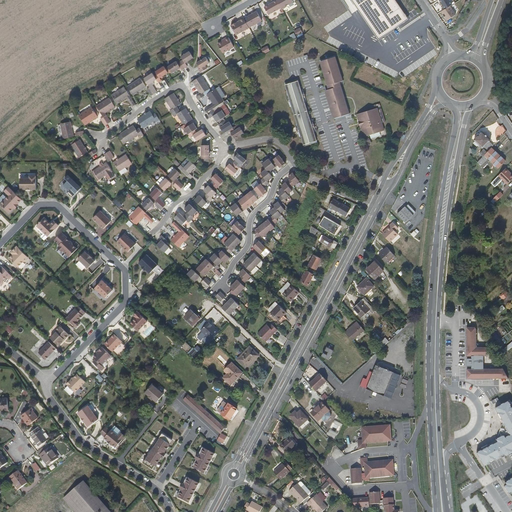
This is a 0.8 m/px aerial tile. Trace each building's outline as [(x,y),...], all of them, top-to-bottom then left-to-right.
[(291,0),(279,0),(276,2),(281,9),(282,11),(285,9),(285,8),(293,3),(291,0)] [(352,0),(379,39),(409,19),(395,0),(352,0)] [(281,9),(276,2),(263,9),(268,17),(281,9)] [(255,12),(243,20),(248,29),(260,22),(255,12)] [(248,29),(243,20),(229,27),(235,36),(248,29)] [(300,27),(294,30),(297,36),(303,32),(300,27)] [(233,48),(227,38),(223,40),(223,41),(221,43),(216,45),(222,54),(233,48)] [(184,64),(187,63),(192,59),(188,53),(180,58),(182,61),(179,63),(183,70),(186,68),(184,64)] [(337,85),(338,86),(338,87),(344,104),(346,110),(347,109),(339,85),(342,84),(333,56),(318,62),(327,89),(324,90),(333,120),(335,120),(334,119),(325,91),(328,90),(328,88),(320,62),(332,58),(341,84),(337,85)] [(205,58),(199,61),(196,64),(199,70),(198,71),(199,74),(206,69),(205,67),(209,64),(205,58)] [(320,62),(328,88),(332,86),(337,85),(341,84),(332,58),(320,62)] [(183,70),(179,63),(176,65),(175,63),(166,68),(171,75),(175,72),(176,71),(179,70),(180,72),(183,70)] [(166,74),(162,68),(154,73),(156,76),(153,78),(155,81),(157,84),(160,82),(158,80),(161,78),(166,74)] [(153,78),(151,75),(142,80),(146,87),(155,81),(153,78)] [(197,101),(204,96),(202,94),(209,89),(201,76),(197,79),(192,82),(194,87),(200,96),(197,97),(195,98),(197,101)] [(132,83),(125,87),(131,96),(143,88),(138,80),(132,83)] [(296,81),(295,82),(296,83),(306,114),(314,142),(303,146),(304,148),(317,143),(309,120),(296,81)] [(296,83),(295,82),(283,86),(292,116),(302,148),(304,148),(303,146),(284,87),(296,83)] [(306,114),(296,83),(284,87),(303,146),(314,142),(306,114)] [(325,91),(334,119),(349,114),(347,109),(346,110),(344,104),(338,87),(328,90),(325,91)] [(115,93),(110,97),(115,106),(120,103),(128,98),(122,89),(115,93)] [(214,108),(223,102),(215,89),(206,95),(214,108)] [(172,94),(163,100),(170,111),(169,112),(171,114),(177,110),(176,108),(179,105),(176,100),(172,94)] [(107,99),(94,107),(100,116),(113,108),(107,99)] [(81,114),(77,117),(83,126),(96,117),(90,108),(81,114)] [(360,127),(364,137),(383,131),(381,124),(385,122),(381,109),(379,110),(382,121),(380,121),(376,108),(356,115),(359,122),(357,123),(358,128),(360,127)] [(177,110),(171,114),(172,117),(175,115),(182,126),(186,124),(191,120),(188,115),(184,109),(179,113),(177,110)] [(212,118),(216,123),(225,117),(221,111),(216,115),(214,112),(211,114),(207,116),(209,119),(212,118)] [(136,121),(137,123),(141,129),(154,121),(155,123),(158,121),(154,115),(151,116),(148,113),(136,121)] [(223,134),(228,131),(232,128),(229,123),(226,124),(224,121),(217,126),(223,134)] [(58,125),(62,141),(72,138),(69,123),(58,125)] [(182,126),(180,128),(182,131),(183,130),(187,136),(193,132),(196,130),(194,127),(192,124),(188,126),(186,124),(182,126)] [(132,127),(119,135),(125,144),(137,136),(139,137),(142,136),(137,129),(134,131),(132,127)] [(228,131),(234,140),(240,136),(243,134),(239,128),(237,129),(235,127),(232,128),(228,131)] [(193,132),(187,136),(189,139),(192,137),(196,143),(205,137),(201,131),(195,134),(193,132)] [(487,152),(492,147),(494,146),(490,142),(491,140),(482,131),(474,140),(475,141),(474,143),(477,147),(479,145),(484,149),(487,152)] [(69,146),(77,159),(86,153),(78,140),(69,146)] [(208,160),(208,153),(208,147),(200,147),(200,160),(208,160)] [(496,151),(495,150),(492,147),(487,152),(484,155),(488,159),(496,151)] [(506,160),(496,151),(488,159),(491,162),(498,169),(506,160)] [(233,164),(239,169),(245,162),(237,154),(233,160),(235,162),(233,164)] [(124,156),(111,164),(117,172),(129,165),(124,156)] [(285,164),(278,156),(270,162),(274,168),(277,166),(279,168),(281,167),(283,165),(285,164)] [(274,168),(270,162),(268,160),(261,165),(265,170),(268,173),(274,168)] [(195,167),(189,162),(182,169),(186,172),(184,175),(189,180),(191,178),(188,174),(191,172),(195,167)] [(497,170),(498,169),(491,162),(490,163),(497,170)] [(92,172),(98,181),(110,173),(105,164),(92,172)] [(232,177),(239,169),(233,164),(231,166),(229,165),(224,170),(232,177)] [(506,168),(498,176),(507,184),(511,179),(511,176),(510,175),(508,173),(509,172),(506,168)] [(173,170),(167,177),(172,182),(175,180),(179,175),(173,170)] [(268,173),(265,170),(260,174),(263,178),(261,180),(266,186),(268,184),(267,183),(272,179),(268,173)] [(299,182),(293,174),(291,175),(289,177),(290,179),(288,181),(293,188),(299,182)] [(210,184),(215,190),(222,182),(218,178),(215,175),(210,180),(212,182),(210,184)] [(19,179),(20,191),(26,190),(30,190),(36,190),(35,177),(29,177),(29,179),(19,179)] [(67,195),(71,199),(80,190),(67,177),(65,179),(67,182),(63,186),(69,193),(67,195)] [(164,179),(158,186),(163,191),(170,184),(164,179)] [(266,186),(261,180),(259,182),(260,184),(254,189),(260,198),(261,197),(263,196),(267,193),(263,188),(266,186)] [(290,190),(293,188),(288,181),(281,187),(283,189),(288,195),(292,192),(290,190)] [(183,187),(181,185),(177,182),(175,184),(180,190),(183,187)] [(18,204),(22,200),(8,187),(4,192),(8,196),(0,204),(0,205),(9,213),(14,208),(13,207),(17,203),(18,204)] [(204,197),(210,203),(212,200),(211,199),(215,194),(208,187),(203,192),(206,195),(204,197)] [(155,189),(149,196),(149,197),(154,201),(157,198),(161,194),(155,189)] [(289,197),(288,195),(283,189),(278,192),(282,196),(279,198),(281,200),(284,204),(286,202),(285,200),(289,197)] [(251,191),(245,197),(251,205),(255,202),(257,201),(258,200),(251,191)] [(500,191),(493,198),(496,201),(503,194),(500,191)] [(208,205),(210,203),(204,197),(202,199),(199,196),(194,201),(202,208),(206,204),(208,205)] [(149,197),(147,199),(153,204),(154,205),(156,203),(154,201),(149,197)] [(238,202),(240,204),(245,210),(248,207),(250,206),(251,205),(245,197),(238,202)] [(355,206),(339,197),(337,201),(335,200),(333,203),(343,209),(342,210),(350,215),(355,206)] [(147,199),(140,206),(146,212),(153,204),(147,199)] [(165,206),(163,204),(159,200),(156,203),(162,209),(165,206)] [(285,206),(284,204),(281,200),(274,206),(275,208),(280,214),(284,210),(283,208),(285,206)] [(237,217),(242,212),(244,211),(245,210),(240,204),(237,206),(235,204),(230,208),(237,217)] [(185,215),(191,221),(193,219),(192,218),(197,212),(189,205),(184,210),(187,213),(185,215)] [(397,214),(405,223),(413,215),(405,207),(397,214)] [(127,219),(135,226),(143,218),(146,215),(138,208),(127,219)] [(270,218),(275,224),(277,222),(276,220),(282,216),(280,214),(275,208),(273,209),(271,210),(269,212),(273,216),(270,218)] [(110,223),(99,212),(92,220),(103,230),(110,223)] [(175,220),(182,226),(187,221),(188,223),(191,221),(185,215),(183,218),(178,214),(174,219),(175,220)] [(44,218),(37,226),(48,237),(59,226),(54,221),(51,224),(44,218)] [(261,225),(268,233),(275,228),(272,226),(275,224),(270,218),(265,222),(263,223),(261,225)] [(331,227),(339,232),(344,224),(334,218),(332,222),(334,223),(331,227)] [(231,228),(233,230),(239,235),(245,229),(237,222),(231,228)] [(390,226),(382,234),(390,242),(398,234),(396,231),(398,229),(393,223),(390,225),(390,226)] [(262,238),(268,233),(261,225),(253,232),(258,238),(260,236),(262,238)] [(312,226),(309,237),(313,239),(318,230),(312,226)] [(416,228),(411,234),(414,237),(419,231),(416,228)] [(188,237),(180,230),(178,232),(170,240),(178,248),(188,237)] [(233,235),(228,239),(236,247),(241,242),(237,238),(239,235),(233,230),(231,233),(233,235)] [(69,257),(77,249),(77,248),(77,249),(72,244),(72,243),(70,241),(69,241),(68,241),(66,239),(66,238),(67,237),(62,232),(54,240),(59,245),(58,246),(58,247),(58,249),(61,251),(63,251),(69,257)] [(124,235),(116,243),(120,247),(121,246),(123,249),(127,254),(135,245),(124,235)] [(335,249),(338,243),(334,241),(334,242),(322,235),(319,240),(328,245),(331,247),(335,249)] [(156,246),(164,253),(168,248),(164,244),(166,241),(161,236),(158,239),(160,241),(158,243),(156,246)] [(226,246),(224,248),(229,254),(236,247),(228,239),(223,244),(226,246)] [(256,251),(261,255),(267,249),(259,242),(253,247),(256,251)] [(13,254),(9,259),(18,267),(24,262),(25,261),(28,259),(28,257),(17,246),(13,251),(15,253),(13,254)] [(379,254),(387,263),(395,256),(387,247),(379,254)] [(224,248),(217,255),(222,261),(225,263),(230,258),(227,256),(229,254),(224,248)] [(249,259),(256,266),(262,261),(259,259),(262,256),(261,255),(256,251),(249,259)] [(85,252),(78,259),(88,268),(95,261),(92,258),(88,254),(88,255),(85,252)] [(214,263),(211,265),(213,267),(215,269),(217,270),(219,268),(217,266),(222,261),(217,255),(214,253),(209,259),(214,263)] [(322,259),(314,255),(308,266),(316,270),(322,259)] [(146,271),(149,274),(157,266),(146,256),(138,264),(142,267),(141,268),(142,268),(145,271),(146,271)] [(243,269),(249,274),(256,266),(249,259),(246,262),(244,263),(243,265),(245,267),(243,269)] [(205,260),(200,264),(208,272),(213,267),(211,265),(205,260)] [(375,262),(367,269),(375,278),(383,271),(375,262)] [(208,272),(200,264),(195,269),(203,277),(208,272)] [(0,286),(1,286),(3,283),(4,282),(3,281),(6,277),(8,279),(11,275),(2,266),(0,268),(0,286)] [(239,278),(245,283),(251,277),(249,274),(243,269),(239,273),(242,275),(239,278)] [(191,270),(187,275),(194,282),(199,277),(191,270)] [(314,274),(306,270),(302,277),(303,278),(301,282),(308,286),(314,274)] [(234,284),(242,291),(245,288),(243,286),(245,283),(239,278),(234,284)] [(358,287),(365,294),(373,286),(366,279),(358,287)] [(113,290),(109,286),(108,287),(107,285),(102,280),(95,288),(105,298),(113,290)] [(236,298),(242,291),(234,284),(230,288),(232,290),(230,292),(236,298)] [(283,294),(290,301),(299,292),(292,285),(283,294)] [(376,311),(364,298),(359,303),(353,308),(362,318),(369,311),(372,314),(376,311)] [(227,303),(235,310),(239,306),(231,299),(227,303)] [(222,308),(230,316),(235,310),(227,303),(222,308)] [(271,313),(278,320),(286,312),(278,305),(271,313)] [(76,308),(66,318),(76,328),(80,324),(77,321),(79,320),(83,315),(76,308)] [(184,317),(192,325),(199,318),(191,310),(184,317)] [(138,331),(148,321),(137,311),(133,315),(136,318),(130,324),(138,331)] [(271,336),(277,330),(272,324),(269,327),(267,325),(258,334),(265,341),(270,335),(271,336)] [(347,335),(352,341),(364,330),(359,324),(349,332),(350,333),(347,335)] [(5,328),(9,333),(13,330),(9,325),(5,328)] [(151,325),(143,334),(146,337),(155,328),(151,325)] [(51,338),(59,346),(63,342),(62,341),(64,339),(65,339),(69,335),(61,327),(59,327),(56,330),(57,332),(51,338)] [(477,328),(466,329),(466,357),(471,357),(483,357),(486,357),(486,348),(476,348),(477,328)] [(206,336),(202,331),(192,341),(185,350),(189,354),(199,344),(206,336)] [(112,352),(122,342),(114,334),(111,338),(109,340),(105,344),(112,352)] [(56,349),(49,342),(39,353),(46,359),(56,349)] [(103,348),(102,347),(99,351),(99,352),(97,354),(96,354),(93,358),(95,359),(93,362),(102,371),(104,368),(102,365),(111,356),(103,348)] [(238,359),(246,366),(252,359),(254,361),(259,355),(250,347),(238,359)] [(322,356),(329,360),(334,350),(327,347),(322,356)] [(483,370),(483,357),(471,357),(471,360),(466,360),(466,368),(471,368),(471,370),(483,370)] [(224,378),(231,384),(242,373),(232,363),(225,371),(228,374),(224,378)] [(372,391),(388,397),(395,378),(396,376),(397,373),(376,365),(370,379),(364,376),(363,378),(360,386),(372,391)] [(471,370),(466,370),(466,380),(508,380),(501,370),(483,370),(471,370)] [(75,392),(85,382),(77,374),(73,378),(71,381),(70,380),(67,384),(67,385),(75,392)] [(312,379),(309,383),(316,392),(327,381),(321,374),(313,381),(312,379)] [(157,403),(164,394),(152,385),(145,393),(149,396),(148,397),(149,398),(150,397),(152,399),(152,400),(153,399),(157,403)] [(199,406),(188,395),(183,400),(220,435),(220,434),(223,428),(199,406)] [(7,398),(0,399),(0,411),(9,410),(7,398)] [(511,404),(510,400),(497,407),(511,434),(507,436),(506,434),(498,438),(499,441),(478,452),(485,465),(511,450),(511,404)] [(221,413),(230,419),(237,409),(228,403),(221,413)] [(322,403),(311,413),(318,421),(329,411),(322,403)] [(88,405),(78,413),(81,418),(84,422),(88,427),(98,419),(98,416),(97,414),(94,414),(88,405)] [(31,409),(21,416),(28,425),(38,418),(31,409)] [(299,427),(308,419),(300,411),(297,414),(295,412),(290,416),(299,427)] [(311,423),(308,419),(299,427),(302,430),(311,423)] [(331,434),(337,437),(343,425),(339,423),(335,432),(332,430),(331,434)] [(387,425),(365,427),(362,431),(362,440),(366,443),(388,441),(391,437),(391,429),(387,425)] [(110,431),(105,427),(100,433),(105,437),(110,431)] [(38,428),(30,434),(39,446),(47,440),(38,428)] [(110,431),(105,437),(104,438),(108,441),(107,442),(108,442),(108,441),(112,444),(111,445),(112,445),(116,448),(125,436),(121,432),(118,436),(111,430),(110,431)] [(145,459),(143,463),(152,469),(155,466),(161,457),(163,458),(166,454),(164,453),(170,444),(170,443),(172,440),(162,433),(160,437),(159,439),(158,439),(146,457),(147,457),(146,459),(145,459)] [(220,435),(217,442),(223,445),(226,437),(220,434),(220,435)] [(280,446),(286,453),(296,445),(289,437),(280,446)] [(51,447),(41,455),(49,465),(59,458),(51,447)] [(196,460),(193,468),(204,474),(215,454),(203,448),(199,455),(198,455),(195,460),(196,460)] [(365,475),(369,478),(391,476),(394,472),(393,463),(389,460),(368,462),(364,466),(365,475)] [(292,468),(286,461),(283,464),(289,471),(292,468)] [(36,462),(32,464),(36,472),(40,469),(36,462)] [(289,471),(283,464),(274,472),(281,480),(290,471),(289,471)] [(361,468),(350,469),(352,484),(362,483),(361,468)] [(19,471),(10,478),(19,490),(28,483),(19,471)] [(177,497),(189,503),(199,484),(187,478),(184,485),(182,484),(179,489),(181,490),(177,497)] [(330,478),(328,481),(337,490),(340,487),(330,478)] [(109,511),(84,482),(64,499),(75,511),(109,511)] [(301,503),(309,496),(301,487),(304,485),(302,482),(300,482),(298,484),(298,483),(289,490),(301,503)] [(301,487),(309,496),(311,494),(311,492),(304,485),(301,487)] [(384,503),(384,511),(396,511),(397,510),(395,511),(394,504),(393,504),(392,497),(384,498),(384,500),(379,501),(379,492),(370,492),(371,504),(384,503)] [(311,505),(317,511),(322,511),(328,507),(316,495),(307,503),(310,506),(311,505)] [(247,502),(243,509),(246,510),(248,511),(259,511),(262,507),(252,501),(250,504),(247,502)]
